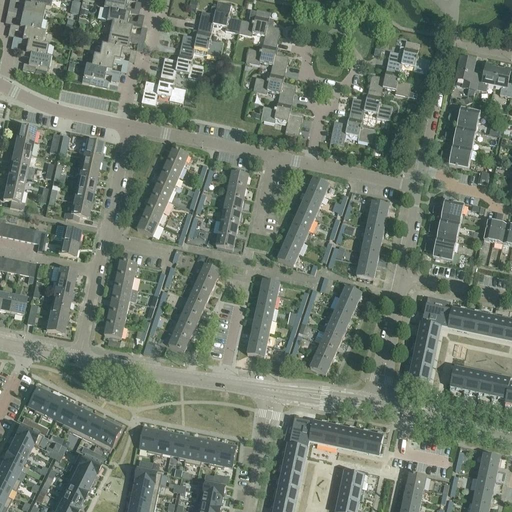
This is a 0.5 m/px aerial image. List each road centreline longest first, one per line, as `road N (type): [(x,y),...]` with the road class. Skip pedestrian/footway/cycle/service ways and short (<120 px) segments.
road 1 (residential): [(79,360),(128,126)]
road 2 (residential): [(272,157),(128,126)]
road 3 (tertiary): [(224,384),(79,360)]
road 4 (residential): [(121,125),(132,75),(154,39),(156,6)]
road 5 (residential): [(422,168),(450,45)]
road 6 (residential): [(121,125),(46,107),(2,86)]
